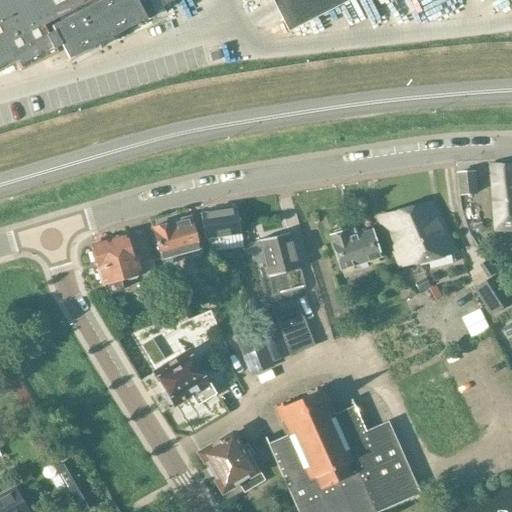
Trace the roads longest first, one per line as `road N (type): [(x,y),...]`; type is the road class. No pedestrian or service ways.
road 1 (unknown): [(0,96),(229,25),(327,34),(511,18)]
road 2 (tertiary): [(0,183),(280,114),(511,89)]
road 3 (unclassified): [(48,234),(173,197),(280,177),(511,151)]
road 4 (unclassified): [(203,511),(67,300),(48,234)]
